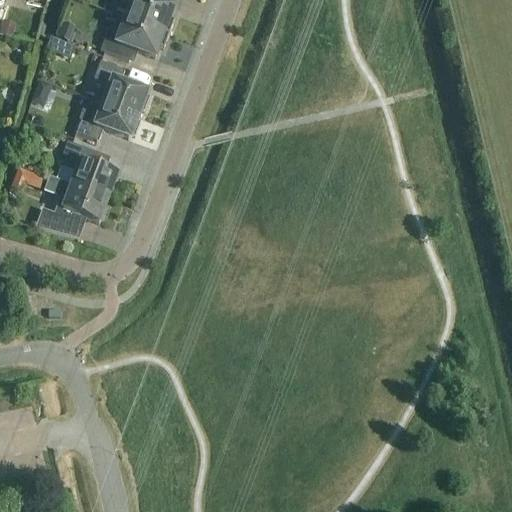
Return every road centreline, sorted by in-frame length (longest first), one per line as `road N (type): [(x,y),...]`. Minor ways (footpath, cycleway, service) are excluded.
road 1 (residential): [(232,0),(145,236),(131,263),(107,276)]
road 2 (residential): [(113,511),(88,406),(69,367),(54,357)]
